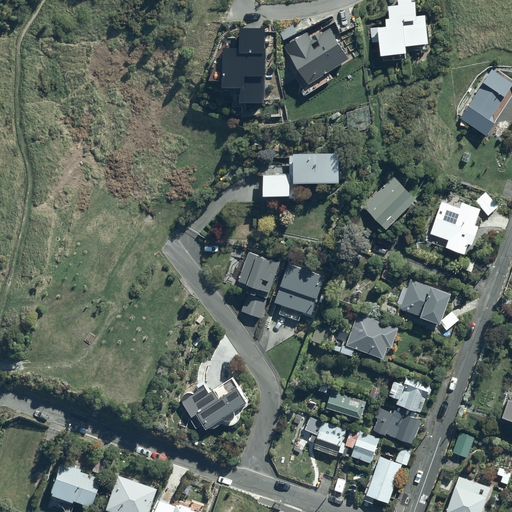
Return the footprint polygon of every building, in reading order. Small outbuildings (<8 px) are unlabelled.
[(428,43),(427,34),(429,34),(426,7),(418,8),(416,0),(395,0),(388,1),(389,11),(386,12),(386,18),(378,19),(379,22),(370,25),(372,39),(380,36),(381,45),(382,45),(383,54),(407,49),(406,47),(428,43)] [(309,76),(346,52),(330,29),(297,51),(308,67),(304,70),(309,76)] [(468,97),(460,113),(461,113),(460,122),(466,123),(467,117),(487,129),(511,91),(511,75),(492,66),(484,75),(479,84),(470,87),(473,96),(471,99),(468,97)] [(368,103),(346,110),(347,120),(360,128),(366,125),(371,120),(368,103)] [(339,150),(293,152),(293,157),(289,157),(289,174),(264,173),(264,192),(290,192),(290,198),(299,198),(299,180),(333,180),(334,182),(338,182),(337,180),(346,180),(346,164),(340,165),(339,150)] [(395,171),(364,202),(387,222),(416,193),(395,171)] [(485,189),(476,198),(488,211),(497,202),(485,189)] [(459,204),(442,198),(430,230),(448,236),(446,243),(465,248),(469,238),(472,239),(480,217),(476,216),(480,203),(462,197),(459,204)] [(261,315),(267,297),(278,264),(270,262),(271,260),(257,255),(256,257),(248,256),(245,265),(241,263),(237,272),(242,273),(238,283),(242,284),(240,289),(248,291),(242,308),(261,315)] [(311,309),(325,270),(289,258),(275,295),(284,298),(280,310),(299,317),(303,306),(311,309)] [(441,314),(451,285),(432,278),(430,282),(410,275),(407,285),(403,283),(396,301),(401,303),(400,305),(427,314),(428,310),(441,314)] [(91,365),(106,321),(86,314),(86,311),(63,306),(59,319),(54,317),(52,325),(55,327),(48,348),(58,351),(58,353),(91,365)] [(113,348),(115,349),(110,363),(115,365),(115,366),(125,370),(126,369),(134,372),(139,357),(156,363),(166,338),(167,339),(174,319),(173,318),(174,315),(155,308),(152,315),(145,313),(140,326),(126,321),(121,335),(119,334),(113,348)] [(459,316),(452,308),(439,318),(446,326),(459,316)] [(358,310),(346,340),(383,353),(387,341),(392,343),(398,324),(358,310)] [(336,340),(334,346),(352,352),(354,346),(342,341),(342,343),(336,340)] [(203,415),(210,423),(223,416),(224,417),(225,417),(226,417),(227,418),(228,418),(229,418),(230,418),(231,418),(232,418),(233,417),(234,417),(235,416),(236,416),(237,415),(238,414),(239,413),(239,412),(240,412),(240,411),(240,410),(241,409),(241,408),(241,407),(241,406),(241,405),(241,404),(241,403),(248,397),(248,388),(238,375),(236,376),(233,371),(216,382),(214,380),(210,383),(205,377),(205,376),(204,376),(203,376),(203,375),(202,375),(201,375),(201,376),(200,376),(199,376),(199,377),(198,377),(198,378),(198,379),(198,380),(198,381),(198,382),(199,382),(194,387),(193,387),(193,386),(192,386),(191,386),(190,386),(189,386),(188,386),(187,386),(187,387),(186,387),(185,387),(185,388),(184,388),(184,389),(183,390),(183,391),(182,392),(182,393),(182,394),(182,395),(182,396),(191,408),(188,410),(196,420),(203,415)] [(389,384),(391,384),(389,388),(399,392),(397,400),(420,408),(426,391),(428,392),(429,388),(430,389),(432,384),(430,384),(431,381),(406,372),(404,379),(394,375),(393,379),(391,379),(389,384)] [(331,385),(327,402),(361,412),(366,396),(331,385)] [(413,442),(421,419),(417,418),(418,415),(398,408),(397,411),(394,410),(393,412),(378,406),(375,415),(379,417),(374,430),(385,434),(386,431),(413,442)] [(12,417),(9,423),(27,431),(32,420),(18,414),(12,417)] [(339,448),(347,426),(310,414),(305,425),(312,428),(309,437),(315,439),(314,444),(336,451),(338,447),(339,448)] [(381,434),(354,425),(354,428),(349,426),(348,430),(349,430),(345,441),(354,444),(351,451),(371,458),(375,445),(377,446),(381,434)] [(467,453),(474,434),(460,429),(453,448),(467,453)] [(389,496),(402,460),(407,461),(411,449),(400,445),(395,457),(380,452),(372,474),(370,473),(365,487),(389,496)] [(0,487),(15,492),(29,454),(8,447),(7,449),(0,446),(0,487)] [(61,460),(59,460),(49,487),(50,488),(50,490),(71,498),(72,495),(85,500),(86,499),(90,500),(99,474),(79,467),(80,465),(61,459),(61,460)] [(511,468),(499,465),(497,471),(503,473),(501,478),(508,479),(511,468)] [(144,511),(155,484),(116,471),(104,505),(125,511),(144,511)] [(442,511),(479,511),(490,483),(459,472),(446,506),(445,506),(442,511)] [(200,511),(201,509),(188,505),(189,503),(177,499),(176,500),(174,499),(170,511),(200,511)]
